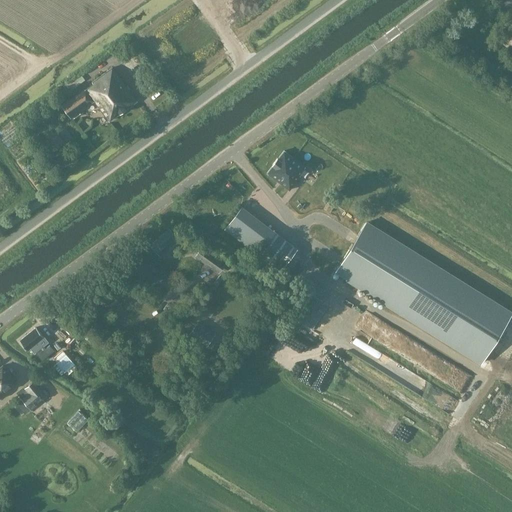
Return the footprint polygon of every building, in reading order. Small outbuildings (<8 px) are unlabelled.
[(511,28),(503,39),(511,47),(511,28)] [(111,67),(61,105),(70,118),(93,102),(107,121),(136,100),(111,67)] [(56,146),(66,139),(60,129),(50,136),(56,146)] [(272,165),(266,173),(288,190),(299,176),(298,175),(304,167),(283,151),(277,158),(272,165)] [(278,271),(296,247),(241,206),(224,229),(278,271)] [(334,270),(480,361),(511,312),(364,222),(334,270)] [(168,229),(149,244),(160,257),(179,242),(168,229)] [(225,263),(218,258),(219,258),(208,251),(201,247),(194,256),(218,273),(225,263)] [(198,322),(188,335),(205,347),(214,334),(198,322)] [(35,328),(19,340),(27,350),(30,348),(34,353),(35,352),(43,346),(47,343),(43,336),(42,336),(35,328)] [(72,363),(66,355),(56,364),(63,371),(72,363)] [(0,366),(0,394),(16,382),(2,365),(0,366)] [(94,367),(89,374),(97,380),(102,373),(94,367)] [(30,393),(22,400),(27,405),(27,406),(30,409),(46,396),(39,388),(38,389),(32,382),(26,388),(30,393)] [(41,405),(33,412),(38,418),(42,415),(43,416),(48,412),(41,405)] [(78,428),(90,416),(81,407),(69,418),(78,428)]
